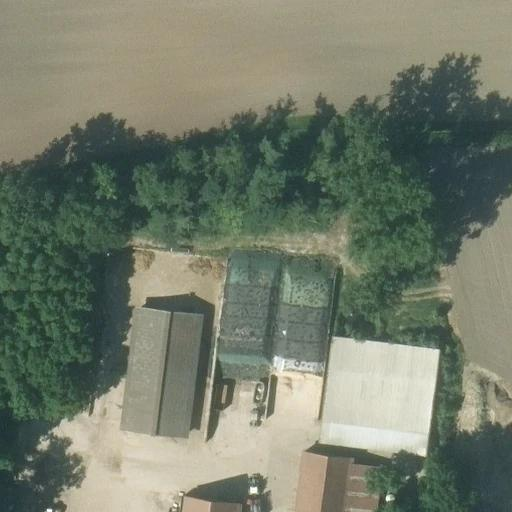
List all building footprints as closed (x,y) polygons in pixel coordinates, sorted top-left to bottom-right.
[(203,322),(134,313),(117,439),(186,448),(203,322)] [(445,337),(331,325),(319,437),(433,449),(445,337)] [(276,327),(266,402),(294,398),(296,410),(266,415),(304,420),(302,410),(304,410),(305,404),(302,381),(304,366),(279,363),(279,361),(281,345),(291,346),(304,344),(317,346),(318,341),(304,339),(298,340),(285,339),(286,328),(276,327)] [(374,511),(381,468),(298,457),(290,511),(374,511)] [(0,485),(0,507),(8,510),(14,489),(0,485)] [(244,511),(247,493),(182,485),(179,511),(244,511)]
